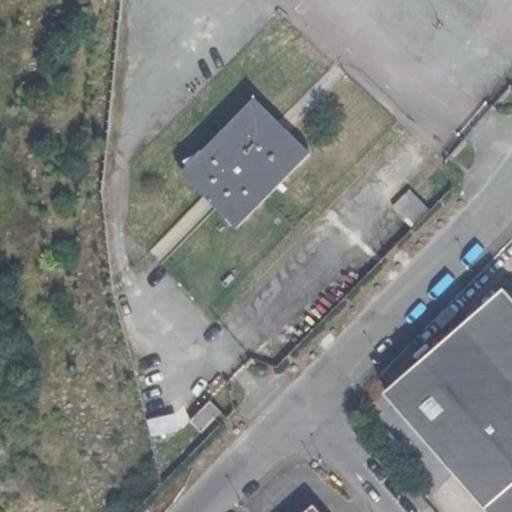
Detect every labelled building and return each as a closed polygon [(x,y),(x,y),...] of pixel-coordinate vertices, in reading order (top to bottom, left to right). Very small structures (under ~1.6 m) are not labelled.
[(315,155),(258,101),(185,177),(242,231),(315,155)] [(394,209),(413,228),(431,210),(411,191),(394,209)] [(511,511),(511,305),(509,302),(392,405),(484,511),(511,511)] [(193,421),(201,433),(224,417),(215,405),(193,421)] [(295,467),(294,468),(282,478),(291,488),(303,477),(295,467)]
